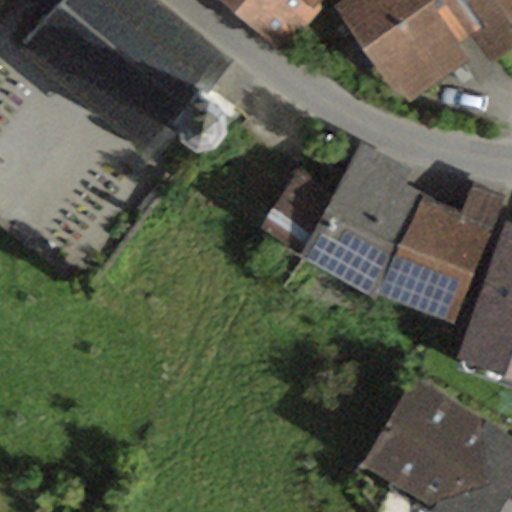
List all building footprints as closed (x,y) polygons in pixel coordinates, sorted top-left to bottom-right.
[(38,0),(61,18),(74,0),(38,0)] [(250,58),(177,0),(74,0),(61,18),(39,44),(175,152),(202,118),(216,128),(230,140),(258,104),(230,82),(250,58)] [(237,0),(293,46),(333,0),(237,0)] [(458,0),(349,0),(345,3),(403,86),(409,82),(470,42),(483,33),(458,0)] [(511,0),(458,0),(483,33),(505,62),(511,56),(511,0)] [(470,42),(409,82),(419,99),(480,59),(470,42)] [(471,211),(412,184),(419,168),(368,144),(345,194),(305,171),(270,225),(389,295),(392,287),(467,321),(511,195),(511,194),(479,184),(471,211)] [(511,224),(479,323),(474,322),(461,363),(511,381),(511,224)] [(422,377),(373,460),(407,480),(401,491),(437,511),(440,511),(443,507),(495,419),(422,377)] [(511,511),(511,429),(495,419),(443,507),(452,511),(511,511)]
